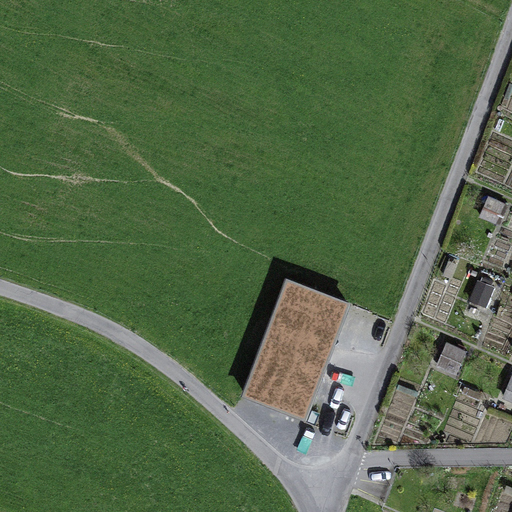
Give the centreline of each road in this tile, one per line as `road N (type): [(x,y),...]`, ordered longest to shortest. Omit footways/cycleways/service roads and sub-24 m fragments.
road 1 (track): [(511,35),(348,456)]
road 2 (track): [(329,495),(104,325),(0,287)]
road 3 (track): [(511,454),(348,456)]
